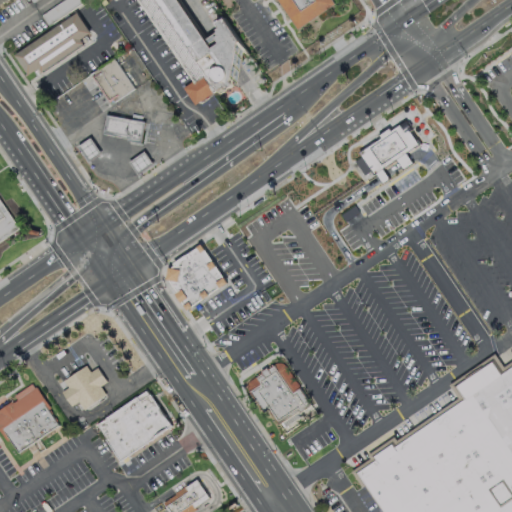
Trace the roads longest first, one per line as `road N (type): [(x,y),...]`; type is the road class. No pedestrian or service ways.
road 1 (primary): [(132,265),(511,6)]
road 2 (primary): [(398,19),(103,227)]
road 3 (primary): [(244,189),(287,139),(397,59),(398,19)]
road 4 (primary): [(288,120),(118,245)]
road 5 (primary): [(103,227),(0,70)]
road 6 (primary): [(107,279),(198,414)]
road 7 (primary): [(282,489),(201,369)]
road 8 (primary): [(10,143),(80,242)]
